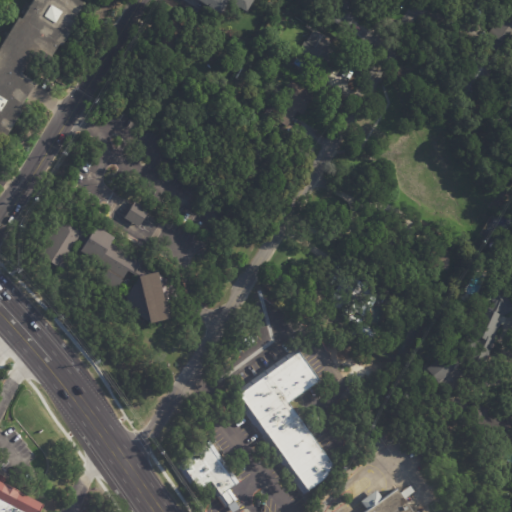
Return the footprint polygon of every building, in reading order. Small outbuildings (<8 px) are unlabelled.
[(78,0),(88,6),(63,47),(60,45),(52,58),(38,49),(22,75),(36,83),(20,110),(23,112),(6,139),(0,135),(0,49),(19,18),(22,20),(29,9),(29,8),(30,6),(31,6),(34,0),(78,0)] [(193,1),(193,0),(225,0),(217,15),(193,1)] [(353,15),(352,17),(356,19),(349,31),(326,17),(332,8),(324,4),(326,0),(361,0),(355,11),(351,9),(350,11),(354,14),(353,15)] [(162,45),(167,35),(165,34),(173,19),(178,22),(185,9),(200,18),(180,55),(162,45)] [(491,46),(496,38),(490,34),(505,9),(511,13),(511,45),(505,57),(490,49),(491,46)] [(322,34),(329,38),(327,41),(342,50),(333,66),(325,61),(323,65),(334,72),(327,84),(313,75),(315,71),(308,66),(312,60),(300,53),(306,42),(308,43),(316,30),(322,34)] [(483,102),(477,99),(474,104),(455,91),(477,57),(489,65),(487,69),(499,77),(483,102)] [(296,116),(294,119),(279,109),(273,117),(267,113),(275,99),(274,98),(280,88),(287,92),(293,82),(316,97),(304,116),(298,112),(296,116)] [(150,213),(141,229),(126,220),(136,203),(151,212),(150,213)] [(139,224),(151,234),(160,222),(148,212),(139,224)] [(136,262),(154,273),(159,272),(161,281),(165,281),(168,293),(164,294),(170,319),(152,323),(152,321),(147,321),(128,309),(126,299),(140,276),(129,269),(122,280),(122,281),(113,295),(103,289),(100,278),(106,269),(79,253),(84,245),(78,242),(62,269),(39,255),(60,219),(90,238),(95,230),(114,242),(111,246),(136,262)] [(388,224),(399,232),(396,238),(406,245),(395,262),(382,254),(376,263),(367,257),(373,249),(371,247),(387,224),(388,224)] [(447,269),(446,251),(434,251),(434,270),(447,269)] [(351,274),(371,285),(368,289),(374,293),(362,314),(357,312),(354,317),(363,322),(362,324),(378,332),(372,344),(354,334),(359,324),(352,320),(351,321),(342,316),(344,313),(330,305),(348,273),(351,274)] [(511,311),(504,316),(503,315),(501,320),(505,321),(496,343),(499,345),(498,348),(494,347),(487,363),(477,359),(479,354),(468,349),(472,339),(478,342),(481,336),(484,337),(485,334),(477,331),(487,307),(501,313),(502,313),(489,291),(501,284),(511,302),(511,311)] [(460,368),(441,382),(430,368),(456,347),(468,361),(460,368)] [(300,349),(320,377),(288,400),(333,462),(325,476),(303,492),(234,395),(299,348),(300,349)] [(491,409),(492,409),(490,415),(511,422),(511,447),(466,433),(475,404),(491,409)] [(205,441),(178,460),(198,490),(210,482),(227,507),(230,511),(232,511),(239,508),(235,502),(226,489),(234,483),(205,441)] [(0,511),(0,483),(37,504),(32,511),(0,511)] [(360,511),(365,509),(359,502),(375,491),(380,497),(395,488),(412,511),(360,511)]
